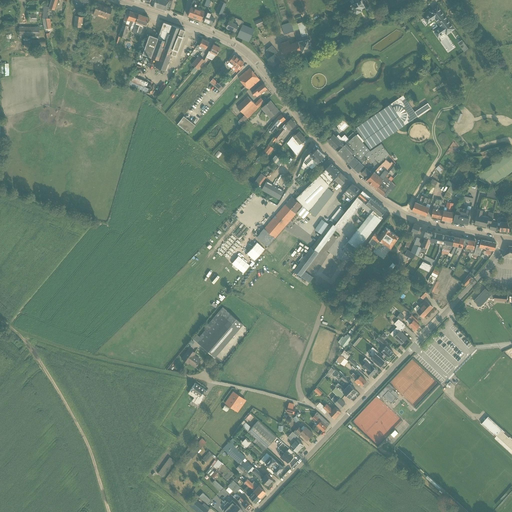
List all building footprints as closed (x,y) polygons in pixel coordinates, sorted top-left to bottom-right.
[(50,0),(48,7),(48,8),(54,10),(57,0),(59,1),(59,0),(50,0)] [(91,9),(93,0),(73,0),(73,3),(91,9)] [(157,0),(155,7),(165,10),(165,9),(169,11),(171,0),(157,0)] [(198,1),(193,0),(192,0),(187,16),(194,18),(197,8),(195,8),(198,1)] [(348,0),(355,14),(362,11),(360,8),(368,5),(365,0),(348,0)] [(226,4),(220,1),(216,12),(221,15),(226,4)] [(97,4),(95,8),(93,15),(97,16),(98,14),(108,17),(111,9),(97,4)] [(43,6),(42,18),(44,30),(51,28),(50,19),(47,19),(48,8),(48,7),(43,6)] [(197,8),(194,18),(200,21),(204,11),(197,8)] [(442,11),(439,13),(436,8),(429,12),(430,13),(422,19),(426,24),(434,19),(440,28),(434,33),(438,38),(440,41),(446,36),(446,37),(447,36),(446,35),(452,31),(451,29),(453,27),(442,11)] [(118,36),(124,38),(128,26),(130,27),(129,30),(131,31),(137,14),(126,10),(125,15),(118,36)] [(36,11),(27,11),(28,22),(36,22),(36,11)] [(207,12),(205,17),(203,22),(212,25),(213,22),(214,21),(213,21),(214,19),(209,17),(210,14),(207,12)] [(146,26),(147,22),(149,18),(138,14),(137,14),(131,31),(131,32),(136,34),(136,33),(140,34),(143,25),(146,26)] [(73,27),(81,28),(83,16),(75,15),(73,27)] [(254,21),(257,28),(268,23),(265,16),(254,21)] [(227,24),(225,27),(235,31),(237,26),(240,27),(242,24),(242,23),(243,22),(235,18),(232,17),(232,19),(234,20),(233,23),(228,21),(227,24)] [(299,42),(302,53),(311,50),(307,36),(308,35),(304,24),(305,24),(303,19),(301,19),(300,17),(296,18),(297,21),(297,22),(292,24),(294,31),(299,30),(303,41),(299,42)] [(149,35),(147,40),(142,54),(156,60),(154,65),(156,66),(155,67),(164,71),(170,54),(175,56),(183,33),(184,33),(185,32),(184,31),(184,30),(163,22),(157,38),(149,35)] [(284,35),(294,31),(292,24),(291,22),(281,26),(284,35)] [(254,29),(242,24),(240,27),(237,37),(248,42),(254,29)] [(39,36),(39,27),(25,27),(19,27),(19,36),(26,36),(39,36)] [(0,33),(0,45),(1,46),(1,43),(1,39),(9,39),(8,33),(0,33)] [(197,45),(195,48),(204,52),(208,42),(202,39),(199,46),(197,45)] [(24,48),(45,48),(45,40),(23,40),(24,48)] [(285,58),(302,53),(299,42),(290,44),(288,41),(280,44),(285,58)] [(216,55),(217,52),(219,48),(213,44),(210,52),(209,51),(206,57),(212,60),(216,55)] [(270,65),(271,65),(272,66),(280,61),(275,54),(277,52),(272,45),(266,50),(271,56),(267,59),(269,61),(267,62),(270,65)] [(231,57),(227,62),(229,63),(227,65),(232,68),(239,59),(234,55),(232,58),(231,57)] [(198,56),(191,65),(194,67),(196,64),(201,59),(198,56)] [(239,59),(232,68),(236,72),(239,69),(240,70),(243,66),(242,65),(244,63),(239,59)] [(241,90),(243,93),(260,80),(250,68),(246,71),(238,78),(245,86),(241,90)] [(131,75),(129,81),(128,85),(146,92),(147,92),(148,88),(144,87),(147,82),(131,75)] [(223,88),(218,84),(213,78),(210,82),(214,86),(220,91),(223,88)] [(267,89),(263,84),(252,93),(254,96),(255,95),(257,97),(267,89)] [(415,111),(418,116),(417,117),(418,118),(455,93),(449,85),(443,89),(444,91),(437,96),(415,111)] [(356,128),(370,149),(417,117),(418,116),(415,111),(404,95),(356,128)] [(237,107),(241,111),(240,112),(241,114),(242,113),(244,115),(239,120),(242,124),(264,102),(261,98),(255,104),(247,96),(237,107)] [(156,99),(154,101),(161,109),(162,107),(160,105),(161,104),(156,99)] [(268,103),(267,104),(262,108),(270,118),(278,111),(270,101),(268,103)] [(273,124),(268,129),(272,132),(277,127),(276,126),(277,125),(280,120),(282,122),(285,119),(281,114),(277,117),(272,123),(273,124)] [(183,116),(177,124),(189,134),(195,126),(183,116)] [(278,140),(286,131),(288,128),(290,130),(292,128),(296,125),(291,119),(287,122),(285,124),(280,130),(271,141),(273,142),(276,138),(278,140)] [(293,137),(299,144),(305,139),(299,132),(293,137)] [(341,148),(350,140),(344,135),(341,138),(338,135),(336,137),(333,134),(327,140),(329,143),(335,149),(338,146),(341,148)] [(337,152),(345,161),(363,143),(359,139),(360,137),(357,134),(350,140),(341,148),(337,152)] [(369,150),(363,143),(345,161),(353,168),(361,159),(364,156),(369,150)] [(375,160),(380,165),(385,159),(389,155),(381,144),(370,151),(369,150),(364,156),(367,158),(364,161),(361,159),(353,168),(358,173),(369,160),(373,163),(375,160)] [(273,149),(267,145),(263,151),(269,155),(273,149)] [(311,169),(312,169),(324,157),(317,149),(312,154),(311,153),(305,158),(302,166),(305,168),(306,167),(308,169),(309,167),(311,169)] [(477,178),(491,185),(492,186),(511,170),(511,152),(510,150),(481,172),(477,178)] [(275,156),(272,160),(278,165),(282,161),(275,156)] [(385,159),(380,165),(366,180),(373,186),(376,187),(384,178),(387,174),(395,165),(391,162),(390,163),(385,159)] [(363,177),(366,180),(380,165),(375,160),(373,163),(374,167),(370,171),(366,168),(361,173),(364,176),(363,177)] [(302,205),(309,212),(332,182),(340,172),(331,164),(295,199),(302,205)] [(288,181),(275,172),(271,179),(283,188),(288,181)] [(347,179),(340,172),(332,182),(339,188),(347,179)] [(265,177),(261,173),(253,184),(257,187),(265,177)] [(384,178),(376,187),(375,189),(383,196),(387,198),(396,186),(390,182),(393,178),(390,176),(388,179),(386,178),(388,176),(387,174),(384,178)] [(284,191),(266,181),(261,190),(279,200),(284,191)] [(360,189),(352,183),(343,194),(350,200),(360,189)] [(323,204),(326,206),(336,193),(333,191),(334,190),(330,186),(315,205),(319,209),(323,204)] [(487,196),(498,199),(493,188),(489,187),(487,196)] [(455,196),(461,200),(462,198),(464,196),(465,194),(459,190),(455,196)] [(362,208),(371,198),(362,191),(334,225),(338,228),(340,230),(360,206),(362,208)] [(443,197),(450,199),(452,194),(447,191),(443,197)] [(425,197),(427,198),(428,195),(424,194),(423,197),(421,196),(419,203),(415,202),(412,210),(418,213),(425,197)] [(302,205),(292,197),(264,229),(275,238),(297,213),(303,218),(309,212),(302,205)] [(425,197),(418,213),(426,216),(429,207),(426,206),(429,199),(427,198),(425,197)] [(374,210),(379,204),(371,198),(362,208),(370,214),(373,210),(374,210)] [(431,218),(442,220),(444,207),(444,205),(441,205),(442,200),(436,199),(435,204),(436,204),(435,209),(433,208),(431,218)] [(442,220),(447,221),(450,203),(447,202),(446,207),(444,207),(442,220)] [(221,214),(225,209),(218,203),(214,208),(221,214)] [(385,211),(385,210),(379,204),(374,210),(381,216),(385,211)] [(453,222),(468,225),(470,210),(457,207),(455,213),(453,222)] [(339,208),(331,218),(336,222),(344,212),(339,208)] [(489,230),(492,230),(494,222),(491,221),(493,213),(488,212),(487,216),(482,215),(483,210),(478,209),(474,224),(486,227),(487,224),(490,225),(489,230)] [(354,255),(381,220),(381,219),(382,218),(381,216),(374,210),(373,210),(370,214),(348,241),(348,242),(344,247),(354,255)] [(509,226),(506,218),(504,218),(504,217),(501,217),(501,218),(499,218),(497,219),(497,221),(498,223),(500,223),(499,231),(501,231),(502,232),(504,232),(505,231),(509,232),(509,226)] [(321,234),(328,224),(321,219),(314,229),(321,234)] [(338,228),(334,225),(330,222),(328,224),(321,234),(293,272),(300,276),(300,277),(309,283),(313,277),(305,272),(338,228)] [(414,223),(408,238),(412,239),(415,232),(417,234),(417,233),(420,234),(422,228),(420,227),(420,226),(414,223)] [(294,238),(298,234),(290,225),(286,229),(294,238)] [(376,231),(368,243),(374,247),(377,242),(378,242),(379,240),(382,242),(382,243),(383,245),(384,245),(385,245),(386,245),(391,248),(396,241),(399,237),(389,231),(390,230),(385,227),(380,235),(376,231)] [(427,248),(434,232),(426,229),(424,236),(425,237),(422,246),(423,246),(421,253),(424,254),(427,248)] [(434,232),(430,241),(437,243),(439,234),(434,232)] [(445,235),(439,234),(437,243),(443,244),(443,243),(444,240),(445,235)] [(443,244),(442,248),(450,250),(453,245),(454,237),(445,235),(444,240),(443,243),(443,244)] [(414,245),(420,247),(422,239),(417,237),(414,245)] [(451,257),(457,246),(458,246),(455,252),(456,252),(460,243),(462,238),(454,237),(453,245),(450,250),(450,251),(448,256),(451,257)] [(460,243),(456,252),(458,253),(461,247),(462,247),(463,243),(466,244),(469,240),(462,238),(460,243)] [(469,240),(466,244),(467,244),(465,251),(470,252),(469,253),(470,253),(467,257),(470,259),(473,253),(475,241),(469,240)] [(481,240),(481,242),(479,246),(476,245),(474,254),(480,256),(482,248),(486,249),(487,245),(486,245),(487,241),(481,240)] [(487,245),(486,249),(494,251),(496,243),(487,241),(486,245),(487,245)] [(511,246),(510,246),(509,246),(508,246),(509,246),(503,256),(502,256),(511,257),(511,246)] [(466,286),(472,278),(468,274),(462,283),(466,286)] [(433,285),(436,278),(431,276),(430,275),(427,282),(433,285)] [(491,295),(485,288),(473,301),(477,304),(476,305),(478,306),(481,306),(489,298),(491,295)] [(423,289),(418,294),(423,298),(428,294),(423,289)] [(385,306),(391,298),(387,295),(379,305),(382,307),(383,308),(385,305),(385,306)] [(414,309),(420,314),(423,318),(433,307),(426,301),(425,300),(422,303),(423,305),(420,308),(417,305),(414,309)] [(196,334),(192,339),(214,358),(243,325),(222,307),(198,335),(196,334)] [(408,318),(406,321),(412,327),(415,330),(420,325),(417,323),(418,322),(415,318),(410,313),(409,314),(407,316),(408,318)] [(357,320),(348,332),(350,334),(351,335),(358,327),(359,328),(362,325),(360,324),(362,321),(360,319),(358,321),(357,320)] [(401,321),(399,319),(394,324),(396,326),(401,331),(406,326),(401,321)] [(393,337),(398,341),(401,344),(407,338),(399,331),(393,337)] [(340,345),(345,348),(353,338),(346,333),(344,337),(342,336),(338,342),(340,344),(340,345)] [(379,336),(376,339),(382,344),(385,341),(379,336)] [(393,352),(386,346),(381,351),(382,351),(380,353),(384,357),(386,355),(389,357),(393,352)] [(378,352),(372,347),(370,350),(371,352),(370,354),(372,356),(371,358),(380,366),(381,365),(382,366),(384,363),(384,362),(385,361),(376,354),(378,352)] [(188,348),(180,359),(188,364),(195,368),(201,360),(194,355),(196,354),(188,348)] [(342,353),(336,360),(343,365),(344,366),(348,361),(346,359),(348,357),(342,353)] [(350,359),(348,361),(353,365),(352,365),(354,367),(357,364),(350,359)] [(368,360),(361,366),(367,371),(366,372),(371,376),(377,370),(373,367),(372,366),(373,365),(368,360)] [(353,373),(351,375),(353,377),(351,378),(358,384),(359,383),(362,386),(366,381),(358,374),(356,376),(353,373)] [(343,375),(341,378),(347,383),(349,380),(343,375)] [(205,396),(201,394),(204,389),(195,383),(190,390),(198,396),(193,402),(198,406),(205,396)] [(377,395),(381,398),(383,396),(391,404),(396,398),(391,392),(392,390),(394,389),(389,383),(387,385),(377,395)] [(342,386),(339,389),(343,393),(344,392),(350,398),(356,391),(349,384),(345,389),(342,386)] [(311,389),(316,394),(320,391),(315,385),(311,389)] [(336,394),(333,397),(331,399),(336,405),(340,408),(345,403),(341,399),(344,396),(335,387),(332,391),(336,394)] [(232,392),(224,403),(238,412),(245,401),(232,392)] [(323,408),(335,419),(341,412),(335,407),(332,410),(326,404),(323,408)] [(226,406),(224,410),(232,416),(234,412),(226,406)] [(318,423),(316,425),(323,431),(327,427),(326,426),(329,424),(317,412),(314,415),(312,418),(318,423)] [(505,432),(488,417),(481,424),(495,437),(494,438),(511,454),(511,437),(505,431),(505,432)] [(255,438),(266,448),(276,437),(258,421),(251,428),(245,422),(242,426),(255,438)] [(295,430),(293,432),(298,437),(300,435),(307,440),(313,434),(303,426),(301,428),(299,427),(296,430),(295,430)] [(392,428),(387,433),(391,437),(396,432),(392,428)] [(290,446),(297,452),(303,446),(303,445),(296,439),(298,437),(293,432),(292,432),(287,438),(293,442),(290,446)] [(206,442),(201,438),(188,454),(182,462),(187,465),(192,458),(206,442)] [(241,440),(238,443),(245,449),(251,443),(246,438),(242,442),(241,440)] [(266,448),(255,438),(252,442),(263,452),(266,448)] [(222,449),(239,464),(245,458),(232,446),(235,443),(231,440),(222,449)] [(285,460),(288,462),(293,457),(290,455),(293,452),(289,449),(287,451),(286,450),(284,453),(280,450),(278,453),(281,456),(280,457),(284,461),(285,460)] [(153,465),(162,453),(168,457),(169,455),(163,451),(162,453),(160,452),(151,464),(153,465)] [(213,455),(209,451),(202,459),(206,463),(213,455)] [(262,464),(264,462),(277,474),(283,468),(267,453),(259,462),(262,464)] [(175,461),(169,457),(157,474),(163,477),(175,461)] [(212,466),(217,471),(223,464),(216,458),(210,465),(212,466)] [(241,466),(249,473),(254,468),(246,460),(241,466)] [(249,474),(249,473),(241,466),(239,464),(235,468),(244,476),(245,475),(246,477),(249,474)] [(261,480),(262,479),(268,485),(273,480),(266,474),(264,476),(255,468),(251,472),(261,480)] [(217,472),(212,469),(208,473),(213,478),(217,472)] [(249,488),(259,498),(265,492),(253,481),(252,483),(247,479),(244,482),(249,488)] [(212,483),(220,491),(223,488),(214,480),(212,483)] [(232,491),(234,493),(240,487),(233,481),(227,486),(228,487),(232,491)] [(255,503),(259,498),(249,488),(247,490),(251,494),(248,497),(255,503)] [(202,493),(199,497),(208,504),(211,501),(202,493)] [(236,499),(248,510),(252,506),(245,500),(244,501),(239,496),(238,496),(236,499)] [(187,505),(195,511),(206,511),(208,511),(195,500),(193,498),(187,505)] [(225,504),(233,511),(240,511),(242,510),(232,500),(229,503),(228,502),(226,502),(225,504)]
